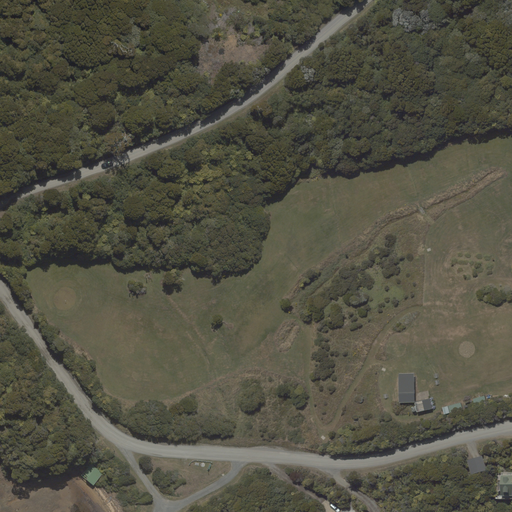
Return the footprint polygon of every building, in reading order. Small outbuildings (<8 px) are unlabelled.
[(415,402),(414,373),(398,373),(399,403),(415,402)] [(484,396),(473,399),(475,406),(486,402),(484,396)] [(414,403),(417,412),(432,409),(430,399),(414,403)] [(462,409),(460,402),(448,406),(450,413),(462,409)] [(467,460),(471,475),(487,470),(482,456),(467,460)] [(81,475),(93,485),(104,473),(92,463),(81,475)] [(511,475),(500,475),(500,496),(511,496),(511,475)]
